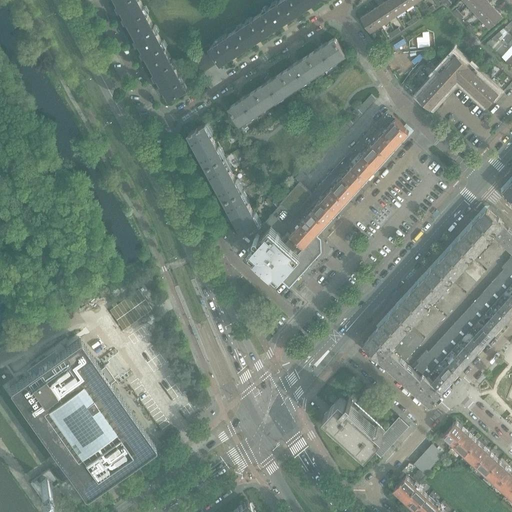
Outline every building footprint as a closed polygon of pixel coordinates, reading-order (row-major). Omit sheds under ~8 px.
[(117,0),(123,10),(125,13),(133,29),(136,27),(150,19),(139,0),(117,0)] [(285,0),(280,0),(258,15),(269,31),(279,24),(282,22),(294,14),(285,0)] [(285,0),(294,14),(305,7),(308,5),(315,0),(285,0)] [(398,0),(387,0),(387,1),(396,15),(405,10),(398,0)] [(410,0),(398,0),(405,10),(413,4),(410,0)] [(487,0),(474,0),(468,5),(475,13),(488,1),(487,0)] [(387,1),(378,6),(388,21),(396,15),(387,1)] [(488,1),(475,13),(482,20),(495,9),(488,1)] [(378,6),(370,12),(379,27),(388,21),(378,6)] [(495,9),(482,20),(489,28),(502,16),(495,9)] [(370,12),(361,18),(370,32),(379,27),(370,12)] [(258,15),(233,31),(243,47),(254,40),(257,38),(269,31),(258,15)] [(136,27),(133,29),(136,34),(141,44),(143,47),(151,62),(168,53),(150,19),(136,27)] [(210,46),(213,50),(219,60),(221,62),(228,57),(232,55),(243,47),(233,31),(210,46)] [(335,37),(320,47),(309,55),(319,70),(345,53),(335,37)] [(209,44),(190,57),(193,63),(198,60),(203,56),(208,53),(213,50),(210,46),(209,44)] [(213,50),(208,53),(215,64),(219,60),(213,50)] [(439,68),(439,69),(437,71),(436,71),(416,93),(418,95),(418,96),(431,107),(433,109),(458,81),(486,106),(487,104),(499,91),(501,89),(479,69),(478,69),(476,67),(476,66),(470,61),(468,63),(455,51),(450,56),(452,58),(446,65),(444,63),(439,68)] [(168,53),(151,62),(170,97),(187,88),(168,53)] [(208,53),(203,56),(210,67),(215,64),(208,53)] [(309,55),(294,64),(283,72),(293,87),(319,70),(309,55)] [(210,67),(203,56),(198,60),(205,70),(210,67)] [(205,70),(198,60),(193,63),(200,73),(205,70)] [(283,72),(268,81),(256,89),(267,104),(293,87),(283,72)] [(256,89),(230,106),(240,122),(267,104),(256,89)] [(409,130),(395,116),(387,110),(366,133),(388,153),(409,130)] [(189,132),(199,152),(207,166),(224,157),(205,123),(189,132)] [(366,133),(345,156),(367,176),(388,153),(366,133)] [(345,156),(335,168),(324,180),(346,200),(367,176),(345,156)] [(207,166),(217,185),(225,200),(242,191),(224,157),(207,166)] [(246,160),(241,162),(244,168),(249,165),(246,160)] [(312,193),(303,203),(325,223),(346,200),(324,180),(312,193)] [(312,193),(301,183),(300,182),(297,184),(295,187),(293,189),(291,192),(289,194),(286,197),(284,199),(282,201),(281,203),(293,214),(303,203),(312,193)] [(225,200),(235,219),(243,233),(244,233),(260,224),(242,191),(225,200)] [(265,220),(260,224),(244,233),(243,233),(256,244),(252,248),(251,249),(289,284),(319,251),(318,240),(313,236),(325,223),(303,203),(293,214),(281,203),(280,204),(278,207),(275,210),(265,220)] [(508,246),(511,250),(511,230),(503,223),(504,222),(487,207),(467,230),(497,258),(505,249),(491,236),(494,233),(508,246)] [(467,230),(454,245),(446,253),(476,281),(485,271),(471,258),(473,255),(488,268),(497,258),(467,230)] [(446,253),(433,267),(426,276),(456,303),(465,294),(451,280),(453,278),(467,291),(476,281),(446,253)] [(492,282),(511,301),(511,255),(502,266),(504,268),(492,282)] [(426,276),(414,288),(405,298),(435,326),(445,316),(430,303),(432,301),(447,313),(456,303),(426,276)] [(511,312),(511,301),(492,282),(441,338),(467,362),(508,317),(511,312)] [(138,289),(109,309),(123,329),(132,323),(137,330),(147,323),(141,316),(144,314),(152,308),(142,295),(138,289)] [(405,298),(385,320),(385,321),(415,348),(424,338),(410,325),(412,323),(426,336),(435,326),(405,298)] [(364,344),(380,359),(381,359),(399,375),(425,398),(430,404),(442,391),(442,390),(434,384),(425,375),(423,378),(413,369),(411,367),(408,365),(404,360),(390,348),(392,345),(406,358),(415,348),(385,321),(364,344)] [(10,387),(10,388),(16,397),(63,464),(71,476),(84,494),(85,494),(86,495),(86,494),(89,493),(96,487),(97,487),(98,486),(100,488),(103,486),(107,483),(105,481),(106,480),(107,480),(113,475),(136,460),(143,454),(155,446),(154,445),(155,445),(150,437),(147,433),(136,417),(111,382),(110,381),(105,374),(101,368),(100,367),(95,360),(80,338),(80,339),(79,338),(72,343),(70,344),(65,348),(24,377),(18,381),(17,382),(10,387)] [(442,390),(467,362),(441,338),(428,352),(426,350),(416,361),(418,363),(413,369),(423,378),(425,375),(434,384),(442,390)] [(379,439),(388,447),(396,439),(386,430),(386,431),(352,401),(352,400),(349,398),(346,401),(341,396),(324,414),(367,453),(371,448),(375,443),(379,439)] [(394,421),(404,430),(408,426),(409,427),(410,426),(399,416),(394,421)] [(465,454),(477,440),(456,420),(443,434),(465,454)] [(390,426),(400,434),(404,430),(394,421),(390,426)] [(386,430),(396,439),(400,434),(390,426),(386,430)] [(388,447),(379,439),(375,443),(384,452),(388,447)] [(477,440),(465,454),(486,473),(499,459),(477,440)] [(384,452),(375,443),(371,448),(373,450),(381,458),(382,457),(380,456),(384,452)] [(429,450),(439,458),(443,454),(433,445),(429,450)] [(425,455),(434,463),(439,458),(429,450),(425,455)] [(420,459),(430,468),(434,463),(425,455),(420,459)] [(420,459),(416,464),(425,473),(430,468),(420,459)] [(511,471),(499,459),(486,473),(508,493),(511,488),(511,471)] [(49,469),(48,469),(52,474),(56,471),(55,469),(53,465),(52,466),(49,469)] [(416,509),(429,496),(406,475),(393,489),(416,509)] [(39,481),(39,482),(40,482),(43,487),(43,488),(44,488),(45,487),(49,484),(50,484),(51,483),(49,483),(46,478),(46,477),(45,477),(45,478),(41,481),(39,481)] [(418,511),(446,511),(429,496),(416,509),(418,511)] [(255,511),(247,500),(232,511),(255,511)]
